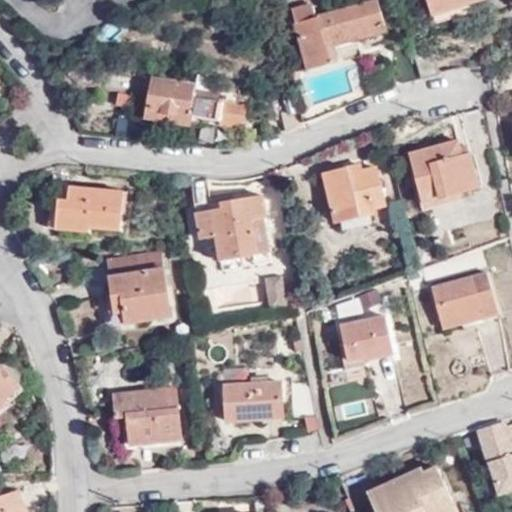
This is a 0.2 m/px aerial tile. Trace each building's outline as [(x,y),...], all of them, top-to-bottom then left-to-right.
[(420,0),(426,17),(480,1),(479,0),(420,0)] [(377,27),(370,3),(310,23),(304,12),(289,16),(309,73),(338,62),(332,45),(377,27)] [(426,41),(408,46),(417,81),(438,76),(426,41)] [(417,81),(408,46),(387,52),(397,87),(417,81)] [(197,81),(151,74),(150,76),(145,75),(143,87),(147,87),(142,119),(189,126),(189,122),(219,127),(224,99),(195,94),(197,81)] [(272,103),(277,132),(299,124),(292,99),(272,103)] [(451,143),(400,157),(414,210),(473,194),(461,149),(454,151),(451,143)] [(378,206),(372,173),(343,178),(342,172),(321,176),(330,223),(368,216),(367,209),(378,206)] [(115,237),(115,188),(61,187),(61,203),(53,204),(52,231),(83,231),(84,236),(115,237)] [(262,220),(257,197),(224,204),(226,208),(190,214),(196,246),(211,244),(215,265),(265,255),(259,221),(262,220)] [(99,261),(99,263),(105,319),(115,317),(116,328),(164,323),(159,271),(155,271),(154,255),(99,261)] [(490,318),(479,278),(427,292),(435,325),(469,315),(470,323),(490,318)] [(259,282),(259,283),(262,310),(263,314),(280,311),(277,280),(259,282)] [(337,299),(339,308),(336,309),(338,321),(364,317),(363,309),(369,307),(366,295),(352,299),(351,294),(337,299)] [(384,357),(378,319),(335,325),(342,360),(357,359),(357,361),(384,357)] [(0,404),(2,403),(0,400),(0,397),(10,387),(0,375),(0,404)] [(288,417),(311,417),(303,380),(286,381),(288,417)] [(276,419),(274,381),(219,384),(219,423),(276,419)] [(172,440),(168,386),(106,394),(108,419),(120,417),(124,445),(172,440)] [(511,454),(501,424),(476,430),(486,461),(511,454)] [(453,511),(430,469),(417,475),(413,469),(370,493),(380,511),(453,511)] [(269,511),(266,493),(248,495),(250,511),(269,511)] [(380,511),(370,493),(362,498),(369,511),(380,511)] [(0,511),(17,511),(12,495),(0,498),(0,511)]
